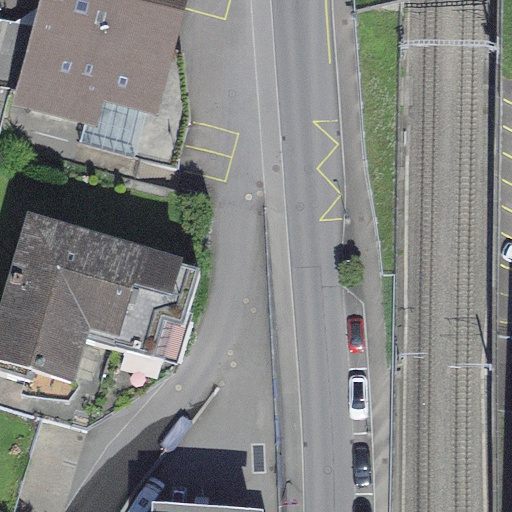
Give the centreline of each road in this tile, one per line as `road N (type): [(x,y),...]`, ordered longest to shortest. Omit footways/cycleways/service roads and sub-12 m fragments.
road 1 (residential): [(109,511),(241,288),(236,218),(251,190),(313,159)]
road 2 (tertiary): [(313,159),(336,402),(334,511)]
road 3 (tertiary): [(303,0),(313,159)]
